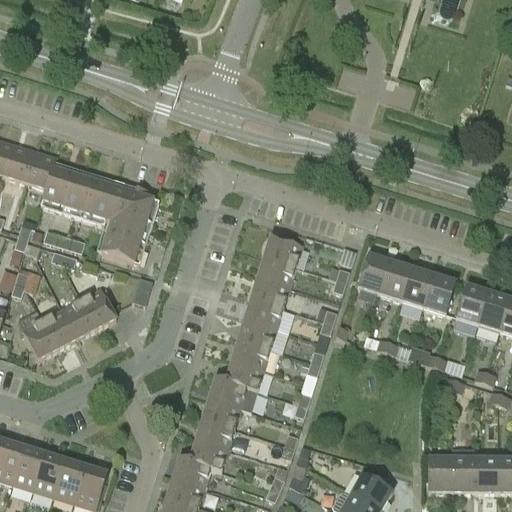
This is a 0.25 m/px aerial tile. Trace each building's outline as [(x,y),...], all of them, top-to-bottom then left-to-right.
[(339,73),(339,90),(364,89),(363,72),(339,73)] [(414,90),(379,83),(375,104),(410,111),(414,90)] [(14,151),(0,146),(0,182),(4,183),(14,151)] [(35,157),(14,151),(4,183),(25,190),(35,157)] [(56,164),(35,157),(25,190),(45,196),(46,196),(53,174),(56,164)] [(53,174),(46,196),(45,196),(40,212),(108,233),(101,259),(139,271),(158,207),(53,174)] [(23,223),(21,232),(31,235),(31,233),(34,234),(36,227),(23,223)] [(21,232),(17,243),(27,246),(31,235),(21,232)] [(31,244),(40,247),(43,238),(34,236),(31,244)] [(61,253),(65,242),(46,236),(42,248),(61,253)] [(65,242),(61,253),(81,260),(84,248),(65,242)] [(270,242),(263,263),(296,273),(302,252),(270,242)] [(24,257),(27,246),(17,243),(13,254),(14,254),(23,257),(24,257)] [(14,254),(10,268),(19,270),(23,257),(14,254)] [(73,275),(76,264),(53,258),(50,268),(73,275)] [(379,301),(389,268),(367,261),(357,294),(379,301)] [(257,284),(289,294),(296,273),(263,263),(257,284)] [(401,307),(411,275),(389,268),(379,301),(401,307)] [(335,285),(346,288),(349,278),(338,274),(335,285)] [(423,314),(433,281),(411,275),(401,307),(423,314)] [(14,290),(24,293),(27,281),(18,278),(14,290)] [(433,281),(423,314),(445,321),(455,288),(433,281)] [(145,312),(152,288),(138,284),(131,308),(145,312)] [(250,304),(283,314),(289,294),(257,284),(250,304)] [(346,288),(335,285),(332,297),(342,300),(346,288)] [(20,304),(24,293),(14,290),(10,301),(20,304)] [(477,331),(487,298),(465,291),(455,324),(477,331)] [(100,295),(80,305),(96,335),(116,325),(100,295)] [(499,338),(509,305),(487,298),(477,331),(499,338)] [(244,325),(276,335),(283,314),(250,304),(244,325)] [(61,315),(77,346),(96,335),(80,305),(61,315)] [(511,341),(511,305),(509,305),(499,338),(511,341)] [(41,326),(57,356),(77,346),(61,315),(41,326)] [(322,327),(333,330),(336,319),(326,315),(322,327)] [(237,346),(270,356),(276,335),(244,325),(237,346)] [(57,356),(41,326),(22,336),(37,366),(57,356)] [(333,330),(322,327),(319,338),(329,341),(333,330)] [(345,346),(348,335),(338,332),(335,343),(345,346)] [(392,337),(383,334),(379,345),(389,348),(392,337)] [(375,355),(385,358),(389,348),(379,345),(375,355)] [(263,377),(270,356),(237,346),(231,367),(263,377)] [(398,351),(389,348),(385,358),(395,361),(398,351)] [(434,374),(438,363),(428,360),(428,359),(410,354),(407,365),(434,374)] [(309,368),(320,371),(323,360),(313,357),(309,368)] [(438,363),(434,374),(444,377),(447,366),(438,363)] [(306,379),(309,368),(302,366),(299,377),(306,379)] [(225,388),(246,394),(246,395),(257,398),(263,377),(231,367),(225,387),(225,388)] [(320,371),(309,368),(306,379),(316,382),(320,371)] [(483,389),(486,378),(476,375),(473,386),(483,389)] [(486,378),(483,389),(493,392),(496,381),(486,378)] [(452,397),(455,386),(445,383),(441,393),(452,397)] [(246,394),(225,388),(225,387),(214,384),(208,405),(240,415),(246,395),(246,394)] [(455,386),(452,397),(461,400),(465,389),(455,386)] [(497,411),(500,400),(490,397),(487,407),(497,411)] [(296,410),(307,413),(310,401),(300,398),(296,410)] [(500,400),(497,411),(507,414),(510,403),(500,400)] [(208,405),(201,426),(233,436),(240,415),(208,405)] [(307,413),(296,410),(293,421),(303,424),(307,413)] [(201,426),(195,447),(227,457),(233,436),(201,426)] [(284,451),(294,454),(297,443),(287,440),(284,451)] [(0,487),(12,491),(24,453),(3,447),(0,456),(0,487)] [(188,467),(210,474),(210,475),(221,478),(227,457),(195,447),(189,467),(188,467)] [(280,462),(291,465),(294,454),(284,451),(280,462)] [(24,453),(12,491),(33,497),(44,459),(24,453)] [(473,456),(450,456),(450,464),(451,464),(451,499),(473,499),(474,465),(473,465),(473,456)] [(53,504),(65,466),(44,459),(33,497),(53,504)] [(295,472),(305,475),(308,465),(298,462),(295,472)] [(210,474),(188,467),(189,467),(178,463),(172,485),(204,495),(210,475),(210,474)] [(427,499),(451,499),(451,464),(450,464),(427,464),(427,499)] [(511,499),(511,464),(497,465),(496,499),(511,499)] [(496,499),(497,465),(474,465),(473,499),(496,499)] [(65,466),(53,504),(74,510),(86,472),(65,466)] [(96,511),(107,479),(86,472),(74,510),(79,511),(96,511)] [(305,475),(295,472),(291,481),(302,484),(305,475)] [(350,501),(370,511),(383,511),(392,497),(362,480),(350,501)] [(284,486),(274,482),(269,493),(279,497),(284,486)] [(198,511),(204,495),(172,485),(165,506),(185,511),(198,511)] [(279,497),(269,493),(264,504),(274,508),(279,497)] [(331,511),(370,511),(350,501),(349,502),(342,498),(339,499),(331,511)]
